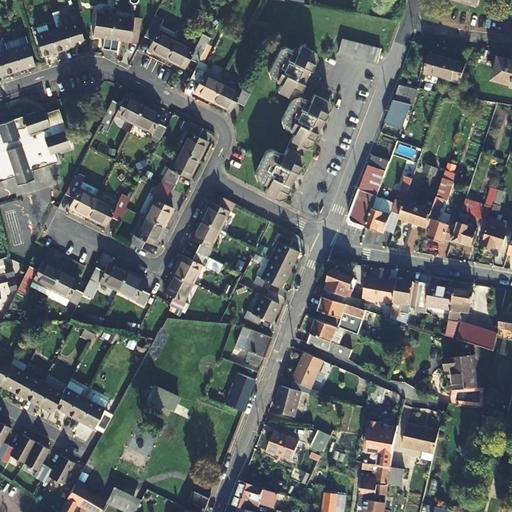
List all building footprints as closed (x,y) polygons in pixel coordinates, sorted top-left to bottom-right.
[(109,51),(114,18),(96,14),(92,37),(103,38),(101,49),(109,51)] [(114,18),(109,51),(116,52),(118,41),(129,43),(133,21),(114,18)] [(166,58),(175,40),(157,31),(158,29),(150,25),(144,37),(152,41),(147,51),(154,54),(154,52),(166,58)] [(63,33),(57,34),(62,52),(68,51),(69,54),(84,49),(77,27),(62,31),(63,33)] [(38,40),(36,40),(43,62),(56,57),(55,54),(62,52),(57,34),(50,36),(47,30),(36,33),(38,40)] [(379,59),(381,46),(341,39),(339,52),(379,59)] [(197,63),(203,51),(196,47),(195,50),(175,40),(166,58),(179,65),(178,66),(185,69),(190,59),(197,63)] [(286,48),(278,49),(267,74),(269,79),(280,85),(276,92),(291,99),(280,121),(282,129),(293,134),(282,156),(271,150),(265,152),(253,176),(256,182),(266,188),(263,194),(278,203),(283,201),(289,188),(288,187),(295,174),(296,174),(302,163),(299,158),(305,148),(310,147),(316,134),(315,133),(322,120),(323,120),(329,109),(328,103),(313,95),(309,103),(298,97),(303,85),(302,84),(309,71),(310,71),(316,60),(314,54),(299,47),(296,53),(286,48)] [(7,56),(13,73),(19,71),(20,75),(35,70),(28,48),(13,53),(13,54),(7,56)] [(423,73),(442,77),(447,58),(428,54),(423,73)] [(511,56),(500,54),(493,78),(511,82),(511,56)] [(6,75),(13,73),(7,56),(1,57),(0,56),(0,80),(7,79),(6,75)] [(447,58),(442,77),(462,82),(467,63),(447,58)] [(211,101),(219,84),(201,75),(205,67),(197,63),(189,80),(197,84),(191,94),(197,97),(198,95),(211,101)] [(219,84),(211,101),(224,108),(223,110),(229,113),(234,103),(241,107),(247,94),(240,91),(239,94),(219,84)] [(395,101),(393,101),(385,123),(402,130),(412,105),(410,105),(416,90),(399,86),(395,101)] [(111,102),(98,130),(106,134),(115,116),(133,126),(142,108),(130,102),(130,101),(124,98),(120,107),(111,102)] [(142,108),(133,126),(152,135),(150,139),(159,143),(165,130),(157,126),(162,116),(157,114),(156,115),(142,108)] [(42,115),(12,125),(14,132),(0,136),(0,184),(10,181),(13,190),(30,184),(27,175),(54,167),(51,159),(68,154),(55,115),(43,119),(42,115)] [(0,128),(0,136),(14,132),(12,125),(0,128)] [(203,130),(191,125),(186,134),(188,135),(179,153),(197,163),(204,150),(205,151),(208,145),(198,140),(203,130)] [(197,163),(179,153),(170,172),(167,171),(160,186),(172,192),(179,177),(189,182),(192,176),(191,175),(197,163)] [(372,209),(373,209),(371,208),(375,197),(376,198),(389,163),(372,156),(348,218),(350,222),(366,228),(372,209)] [(429,176),(432,168),(426,166),(423,174),(429,176)] [(432,168),(429,176),(435,178),(438,170),(432,168)] [(403,177),(399,198),(407,199),(411,179),(403,177)] [(430,218),(437,220),(444,200),(448,202),(454,182),(443,179),(432,212),(430,218)] [(86,220),(95,201),(77,192),(81,184),(73,180),(64,198),(72,202),(67,212),(73,215),(74,214),(86,220)] [(432,210),(438,187),(432,186),(426,209),(432,210)] [(494,204),(495,203),(498,193),(499,190),(493,188),(488,202),(494,204)] [(145,220),(162,229),(168,216),(170,217),(173,212),(163,207),(168,198),(155,191),(151,201),(154,202),(145,220)] [(200,222),(219,232),(228,213),(230,214),(235,206),(222,199),(218,207),(208,202),(205,209),(206,209),(200,222)] [(391,213),(400,216),(405,203),(396,200),(391,213)] [(118,224),(124,212),(116,207),(114,210),(95,201),(86,220),(99,226),(99,228),(104,230),(109,220),(118,224)] [(405,203),(400,216),(400,218),(413,223),(419,207),(405,203)] [(490,218),(493,208),(478,203),(476,209),(464,206),(462,212),(460,218),(459,222),(452,242),(463,245),(464,245),(472,247),(478,228),(468,225),(471,215),(489,221),(490,218)] [(490,218),(497,220),(502,205),(499,204),(495,203),(494,204),(493,208),(490,218)] [(414,223),(427,228),(430,218),(432,212),(419,207),(413,223),(414,223)] [(372,209),(366,228),(368,228),(369,231),(373,233),(375,231),(377,232),(378,230),(385,232),(390,215),(372,209)] [(449,225),(449,224),(439,221),(437,220),(430,218),(427,228),(428,228),(431,229),(428,238),(444,243),(445,239),(452,242),(459,222),(460,218),(453,215),(449,225)] [(489,221),(487,226),(489,226),(483,245),(495,249),(495,248),(496,245),(503,247),(508,232),(506,231),(508,224),(497,220),(490,218),(489,221)] [(162,229),(145,220),(135,239),(133,238),(129,245),(141,252),(144,244),(154,249),(157,243),(155,241),(162,229)] [(195,253),(208,260),(212,251),(210,250),(219,232),(200,222),(194,234),(192,233),(189,240),(199,245),(195,253)] [(279,242),(261,279),(255,276),(253,282),(267,289),(270,284),(281,289),(284,283),(282,282),(295,257),(296,257),(299,252),(289,247),(292,241),(278,234),(275,240),(279,242)] [(426,241),(424,247),(439,252),(441,247),(426,241)] [(173,275),(192,285),(201,266),(218,275),(222,267),(208,260),(195,253),(191,261),(181,256),(178,262),(179,263),(173,275)] [(23,279),(16,293),(24,297),(32,282),(51,291),(59,273),(48,268),(48,266),(42,263),(37,273),(29,268),(27,272),(23,279)] [(92,274),(88,282),(97,286),(99,284),(117,293),(125,275),(113,269),(114,267),(109,264),(103,274),(94,269),(92,274)] [(329,280),(329,281),(331,282),(328,289),(326,288),(323,287),(320,295),(325,297),(345,304),(348,296),(351,298),(354,290),(350,288),(354,281),(354,279),(333,271),(332,272),(329,274),(327,277),(329,280)] [(67,304),(76,308),(82,295),(74,291),(80,281),(73,277),(72,279),(59,273),(51,291),(46,300),(65,309),(67,304)] [(125,275),(117,293),(136,302),(135,305),(141,308),(147,296),(141,293),(146,283),(139,279),(138,281),(125,275)] [(192,285),(173,275),(167,287),(166,287),(162,293),(173,298),(168,307),(181,313),(185,304),(183,303),(192,285)] [(367,277),(363,298),(394,303),(398,279),(390,278),(390,281),(367,277)] [(415,283),(398,279),(394,303),(392,318),(391,319),(394,320),(395,317),(400,318),(402,312),(409,313),(415,283)] [(415,310),(426,312),(427,305),(451,309),(455,289),(420,283),(415,310)] [(495,352),(498,335),(460,321),(462,313),(470,314),(472,303),(473,303),(475,293),(455,289),(451,309),(446,336),(495,352)] [(278,303),(261,294),(252,312),(247,309),(244,316),(258,323),(262,317),(272,322),(275,316),(273,314),(278,303)] [(150,297),(147,296),(141,308),(144,309),(150,297)] [(361,310),(345,304),(325,297),(320,311),(320,312),(342,320),(345,312),(366,319),(368,312),(363,310),(361,310)] [(316,319),(317,319),(338,327),(339,327),(341,322),(342,320),(320,312),(316,319)] [(511,329),(511,316),(502,315),(500,327),(511,329)] [(424,328),(427,320),(411,316),(409,323),(424,328)] [(338,327),(317,319),(312,333),(333,341),(338,327)] [(339,327),(360,335),(362,329),(341,322),(339,327)] [(239,348),(264,357),(271,338),(251,329),(244,346),(241,344),(239,348)] [(353,350),(335,344),(332,343),(333,341),(312,333),(308,344),(349,360),(353,350)] [(113,334),(109,341),(115,345),(119,338),(113,334)] [(301,392),(309,394),(324,361),(305,353),(289,389),(301,392)] [(454,369),(457,391),(480,388),(476,355),(445,360),(446,370),(454,369)] [(4,362),(0,368),(0,380),(1,381),(0,382),(0,384),(13,392),(24,372),(28,365),(14,358),(10,365),(4,362)] [(373,358),(370,366),(382,372),(386,363),(373,358)] [(229,396),(246,403),(257,375),(258,371),(241,364),(229,396)] [(30,397),(35,399),(44,383),(39,380),(24,372),(13,392),(28,400),(30,397)] [(372,382),(369,398),(376,399),(377,394),(383,396),(386,388),(372,382)] [(44,383),(35,399),(41,402),(39,406),(53,414),(56,408),(64,394),(50,386),(50,387),(44,383)] [(289,389),(281,387),(274,412),(295,418),(301,392),(289,389)] [(78,415),(86,400),(81,397),(81,396),(67,388),(64,394),(56,408),(70,415),(72,412),(78,415)] [(147,401),(172,414),(179,401),(153,388),(147,401)] [(86,400),(78,415),(84,418),(82,422),(96,429),(106,410),(93,402),(92,403),(86,400)] [(378,465),(390,467),(393,447),(397,437),(398,433),(379,430),(380,422),(369,420),(364,450),(380,453),(378,465)] [(147,485),(169,439),(130,421),(109,467),(147,485)] [(0,422),(0,458),(2,460),(9,446),(3,443),(11,428),(0,422)] [(432,463),(439,434),(407,427),(403,447),(423,452),(421,461),(432,463)] [(294,453),(298,443),(299,441),(275,431),(267,451),(292,460),(294,453)] [(310,447),(322,453),(330,436),(318,431),(310,447)] [(9,446),(2,460),(8,463),(12,456),(25,463),(36,442),(23,435),(15,449),(9,446)] [(50,450),(36,442),(25,463),(38,471),(35,478),(41,481),(48,467),(43,464),(50,450)] [(298,443),(294,453),(298,455),(302,444),(298,443)] [(461,446),(461,456),(470,457),(471,447),(461,446)] [(48,467),(41,481),(47,484),(51,478),(64,485),(75,463),(62,456),(54,470),(48,467)] [(378,478),(377,494),(383,495),(387,496),(387,488),(388,485),(390,467),(378,465),(363,463),(362,469),(377,471),(377,478),(378,478)] [(398,468),(390,467),(388,485),(395,486),(402,487),(405,469),(398,468)] [(376,496),(377,494),(378,478),(377,478),(361,476),(359,493),(376,496)] [(233,506),(245,510),(250,499),(274,506),(278,495),(254,487),(254,486),(242,483),(233,506)] [(95,511),(101,511),(107,502),(108,501),(76,484),(60,511),(74,511),(79,503),(95,511)] [(107,502),(125,511),(136,511),(142,501),(115,488),(108,501),(107,502)] [(188,502),(206,510),(210,499),(192,491),(188,502)] [(325,494),(322,511),(335,511),(338,496),(325,494)] [(357,511),(365,511),(367,500),(359,499),(357,511)] [(381,502),(367,500),(365,511),(384,511),(386,503),(381,502)]
